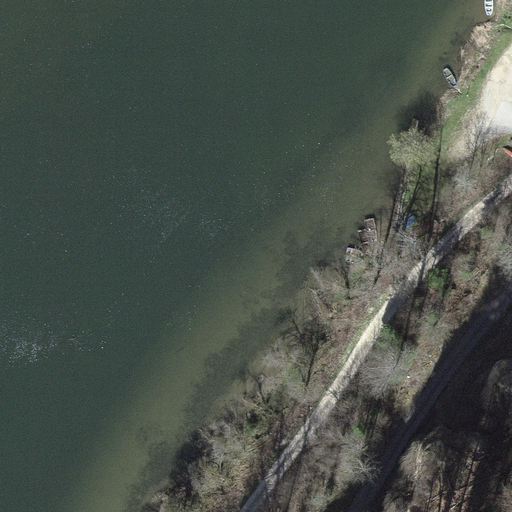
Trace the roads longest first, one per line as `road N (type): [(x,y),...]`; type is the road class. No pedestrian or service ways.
road 1 (track): [(235,511),(393,293),(511,173)]
road 2 (unclassified): [(354,511),(436,380),(511,293)]
